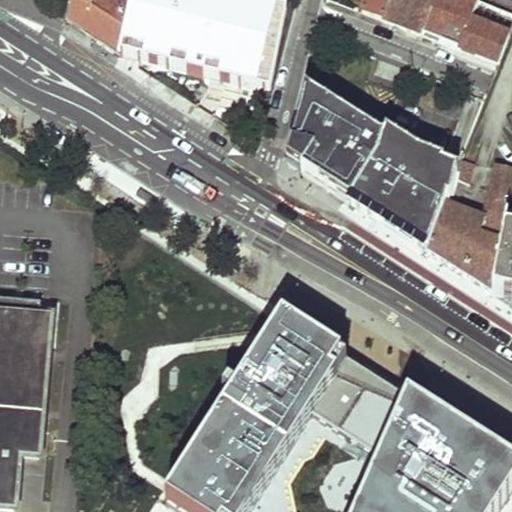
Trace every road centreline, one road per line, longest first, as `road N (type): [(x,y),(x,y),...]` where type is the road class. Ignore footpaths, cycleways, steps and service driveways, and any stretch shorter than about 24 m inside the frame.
road 1 (secondary): [(511,367),(245,202)]
road 2 (secondary): [(245,202),(0,43)]
road 3 (residential): [(245,202),(307,12)]
road 4 (residential): [(479,78),(307,12)]
